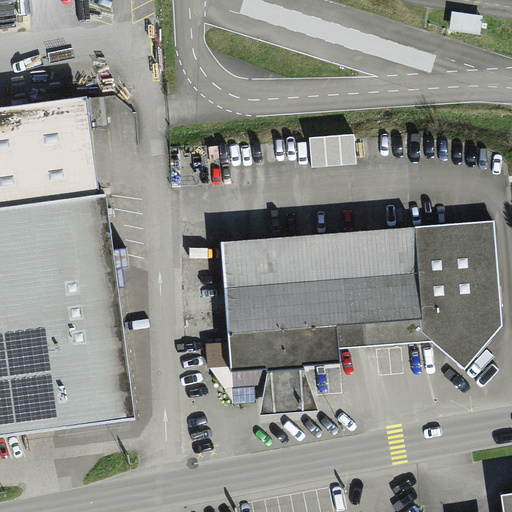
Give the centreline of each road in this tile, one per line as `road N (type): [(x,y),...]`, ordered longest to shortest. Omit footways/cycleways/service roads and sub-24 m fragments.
road 1 (primary): [(511,429),(51,511)]
road 2 (unclassified): [(189,0),(203,72),(245,98),(511,81)]
road 3 (unclassified): [(227,0),(511,78)]
